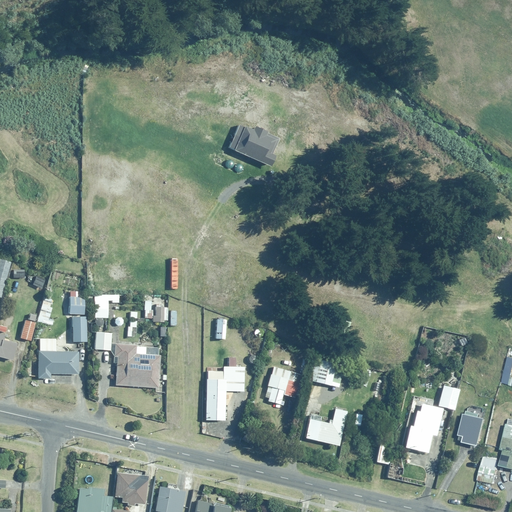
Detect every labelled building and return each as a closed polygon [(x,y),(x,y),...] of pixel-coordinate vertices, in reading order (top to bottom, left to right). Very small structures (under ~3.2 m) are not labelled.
[(330,126),(303,114),(295,130),(322,143),(330,126)] [(249,130),(235,124),(225,148),(229,149),(228,151),(266,166),(270,155),(268,154),(275,139),(261,133),(262,131),(250,126),(249,130)] [(217,131),(212,129),(208,139),(213,141),(217,131)] [(211,143),(197,137),(192,147),(207,154),(211,143)] [(0,298),(9,263),(0,260),(0,298)] [(23,269),(11,269),(12,279),(23,279),(23,269)] [(478,283),(450,270),(447,277),(475,289),(478,283)] [(35,276),(31,284),(39,289),(44,280),(35,276)] [(62,314),(63,314),(84,314),(83,291),(77,291),(77,288),(65,288),(65,291),(62,291),(62,314)] [(118,293),(92,294),(93,320),(106,319),(106,301),(110,301),(110,303),(118,303),(118,293)] [(50,326),(52,319),(48,318),(51,307),(49,306),(51,299),(43,297),(36,322),(50,326)] [(143,318),(152,318),(151,300),(143,300),(143,318)] [(162,308),(154,308),(154,322),(162,322),(162,308)] [(86,316),(70,316),(71,342),(86,342),(86,316)] [(35,323),(24,319),(18,338),(30,342),(35,323)] [(224,320),(214,319),(212,339),(222,339),(224,320)] [(136,320),(127,320),(127,326),(125,326),(125,338),(130,338),(130,327),(136,327),(136,320)] [(0,359),(10,362),(15,345),(2,341),(7,328),(0,325),(0,359)] [(404,335),(385,329),(382,341),(401,346),(404,335)] [(109,351),(110,332),(93,331),(93,351),(109,351)] [(54,339),(38,339),(37,351),(36,351),(36,379),(49,379),(49,374),(76,374),(76,352),(54,351),(54,339)] [(112,363),(114,364),(113,386),(157,388),(159,342),(142,342),(142,346),(113,345),(112,363)] [(203,379),(201,420),(221,420),(222,391),(241,392),(242,367),(235,367),(235,357),(226,357),(226,366),(220,366),(220,371),(204,370),(204,380),(203,379)] [(511,369),(511,358),(507,357),(501,383),(511,385),(511,378),(510,378),(511,369)] [(308,361),(302,359),(297,372),(304,374),(308,361)] [(309,365),(305,379),(336,388),(342,366),(319,360),(317,367),(309,365)] [(267,398),(266,400),(277,404),(280,394),(294,398),(297,387),(294,386),(297,373),(271,366),(269,374),(267,374),(264,386),(265,386),(262,396),(267,398)] [(456,389),(440,386),(435,406),(451,410),(456,389)] [(434,437),(441,409),(420,404),(418,413),(414,412),(411,426),(408,426),(403,448),(425,453),(430,436),(434,437)] [(320,417),(308,414),(303,439),(337,447),(346,410),(334,407),(330,423),(319,421),(320,417)] [(465,414),(463,414),(458,435),(463,437),(462,442),(477,446),(484,419),(479,418),(480,414),(466,411),(465,414)] [(503,451),(499,466),(511,468),(511,425),(506,424),(500,450),(503,451)] [(381,427),(378,440),(387,442),(389,428),(381,427)] [(368,440),(353,438),(351,451),(366,454),(368,440)] [(480,481),(477,492),(495,496),(498,485),(492,484),(498,459),(483,456),(477,481),(480,481)] [(144,477),(114,473),(111,497),(118,498),(117,502),(124,502),(124,505),(131,506),(131,503),(140,504),(144,477)] [(177,511),(182,492),(156,486),(150,511),(154,511),(153,511),(177,511)] [(84,489),(75,488),(71,511),(106,511),(108,496),(101,495),(102,489),(85,487),(84,489)] [(225,511),(227,506),(194,499),(191,511),(225,511)]
